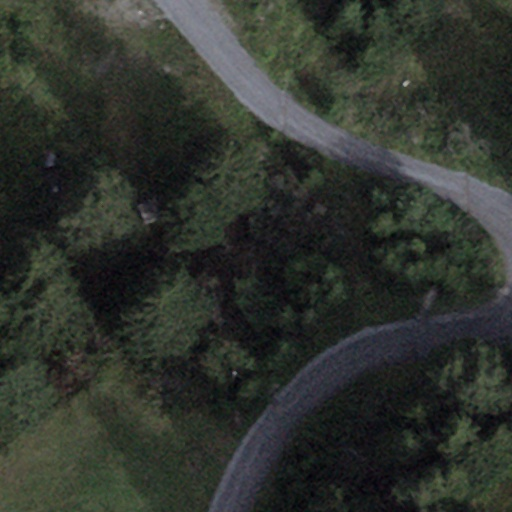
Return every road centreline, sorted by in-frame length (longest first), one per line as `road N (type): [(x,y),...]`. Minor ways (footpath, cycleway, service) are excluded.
road 1 (track): [(511,227),(344,142),(237,76),(187,0)]
road 2 (track): [(238,511),(253,452),(325,382),(416,332),(508,313),(511,305)]
